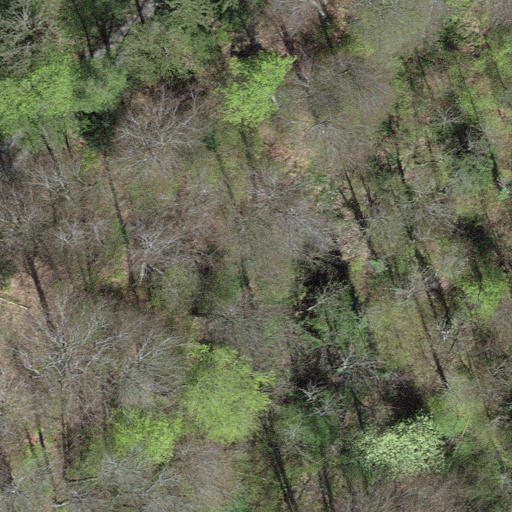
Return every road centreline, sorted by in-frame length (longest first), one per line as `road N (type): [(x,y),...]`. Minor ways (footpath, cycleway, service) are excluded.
road 1 (track): [(448,0),(258,252),(204,363),(152,511)]
road 2 (track): [(162,0),(0,159)]
